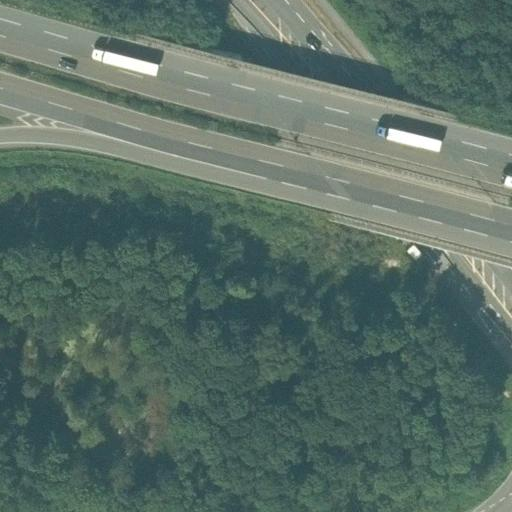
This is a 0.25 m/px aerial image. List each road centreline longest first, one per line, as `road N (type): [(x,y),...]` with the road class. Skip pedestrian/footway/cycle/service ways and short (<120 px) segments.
road 1 (motorway): [(511,168),(0,31)]
road 2 (primary): [(274,32),(511,306)]
road 3 (motorway): [(246,149),(511,220)]
road 4 (motorway): [(0,87),(246,149)]
road 5 (motorway): [(0,143),(246,149)]
